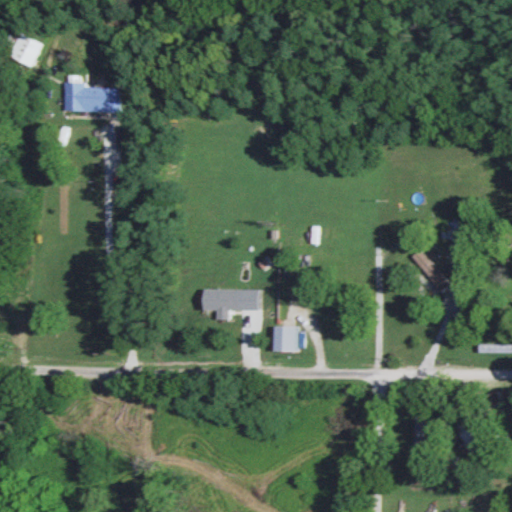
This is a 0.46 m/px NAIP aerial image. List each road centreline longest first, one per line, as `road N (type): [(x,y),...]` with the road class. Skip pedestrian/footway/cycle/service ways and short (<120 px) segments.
road 1 (residential): [(511,361),(0,357)]
road 2 (residential): [(376,511),(379,154)]
